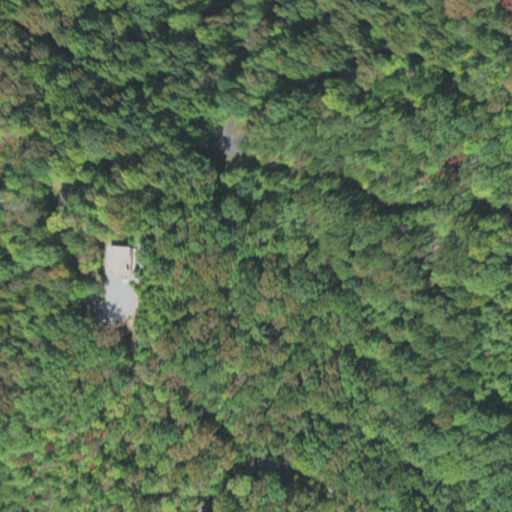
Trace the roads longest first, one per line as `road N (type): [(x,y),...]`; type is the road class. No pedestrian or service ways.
road 1 (residential): [(511,209),(454,199),(404,206),(354,176),(228,150),(225,132),(265,38),(309,0)]
road 2 (residential): [(206,511),(235,476),(256,466),(319,488),(330,497),(330,511),(465,509),(511,488)]
road 3 (residential): [(229,0),(199,56),(165,73),(121,64),(71,32),(0,28)]
road 4 (residential): [(237,153),(249,121),(380,53),(410,48),(461,78)]
